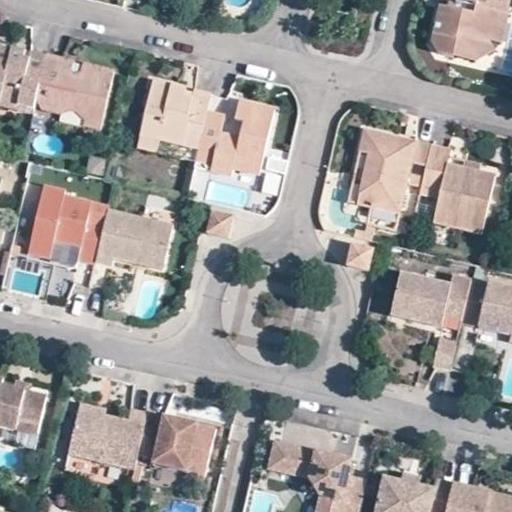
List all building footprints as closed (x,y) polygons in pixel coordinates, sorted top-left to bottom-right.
[(448,0),(455,1),(454,8),(446,6),(440,5),(431,42),(438,53),(453,57),(454,49),(470,53),(475,61),(493,51),(488,40),(490,27),(498,29),(500,15),(506,16),(509,0),(448,0)] [(490,27),(488,40),(500,43),(506,16),(500,15),(498,29),(490,27)] [(25,51),(0,45),(0,101),(16,105),(15,111),(30,115),(35,96),(44,56),(31,53),(29,60),(23,59),(25,51)] [(454,49),(453,57),(475,61),(470,53),(454,49)] [(72,62),(44,56),(35,96),(43,98),(41,110),(61,114),(63,107),(86,113),(84,126),(100,130),(114,72),(82,64),(78,77),(69,75),(72,62)] [(82,64),(72,62),(69,75),(78,77),(82,64)] [(210,99),(193,95),(191,100),(184,99),(186,93),(187,89),(152,81),(140,135),(198,150),(207,111),(210,99)] [(210,99),(211,94),(194,90),(193,95),(210,99)] [(0,107),(15,111),(16,105),(0,101),(0,107)] [(207,111),(198,150),(195,161),(214,164),(212,173),(234,177),(235,170),(261,175),(276,109),(241,101),(236,120),(244,123),(241,136),(222,130),(226,115),(207,111)] [(362,131),(357,154),(367,156),(356,202),(398,211),(406,181),(420,185),(429,146),(362,131)] [(449,151),(429,146),(420,185),(419,193),(439,198),(432,225),(481,236),(494,178),(477,175),(446,167),(447,159),(449,151)] [(367,156),(357,154),(346,200),(356,202),(367,156)] [(479,166),(447,159),(446,167),(477,175),(479,166)] [(59,238),(59,244),(79,249),(77,258),(94,262),(94,259),(103,224),(87,220),(91,199),(65,192),(64,186),(44,182),(27,253),(48,259),(52,242),(53,236),(59,238)] [(174,224),(107,207),(103,224),(94,259),(112,263),(114,256),(136,262),(138,254),(165,260),(174,224)] [(211,214),(206,235),(227,240),(233,218),(211,214)] [(369,242),(372,232),(363,230),(362,235),(359,234),(353,233),(352,238),(369,242)] [(349,246),(345,266),(367,271),(371,250),(349,246)] [(138,254),(136,262),(163,268),(165,260),(138,254)] [(463,310),(471,281),(454,277),(452,286),(401,274),(391,316),(444,327),(447,315),(448,307),(463,310)] [(511,288),(471,279),(471,281),(463,310),(462,319),(461,322),(497,330),(499,322),(511,324),(511,329),(511,334),(510,339),(511,339),(511,288)] [(462,319),(463,310),(448,307),(447,315),(462,319)] [(511,324),(499,322),(497,330),(511,334),(511,329),(511,324)] [(449,370),(456,341),(440,338),(434,365),(449,370)] [(0,379),(0,385),(28,393),(29,386),(0,379)] [(0,428),(17,432),(35,436),(45,397),(28,393),(0,385),(0,428)] [(79,405),(78,412),(103,417),(104,410),(79,405)] [(126,423),(103,417),(78,412),(68,456),(133,471),(136,456),(145,419),(146,414),(130,410),(126,423)] [(163,418),(146,414),(145,419),(162,423),(163,418)] [(172,428),(174,420),(163,418),(162,423),(162,424),(172,428)] [(162,424),(162,423),(145,419),(136,456),(151,460),(150,463),(167,468),(202,476),(213,429),(174,420),(172,428),(170,434),(160,431),(162,424)] [(172,428),(162,424),(160,431),(170,434),(172,428)] [(35,436),(17,432),(13,446),(32,451),(35,436)] [(337,459),(273,443),(267,470),(308,480),(317,497),(313,511),(356,511),(364,482),(345,477),(346,473),(337,459)] [(348,462),(337,459),(346,473),(348,462)] [(167,468),(150,463),(147,472),(165,476),(167,468)] [(396,484),(414,488),(415,480),(398,475),(396,484)] [(430,491),(414,488),(396,484),(381,480),(373,511),(444,511),(451,487),(433,482),(430,491)] [(451,485),(451,487),(444,511),(511,511),(511,499),(494,496),(493,503),(485,501),(487,494),(451,485)] [(493,503),(494,496),(487,494),(485,501),(493,503)]
